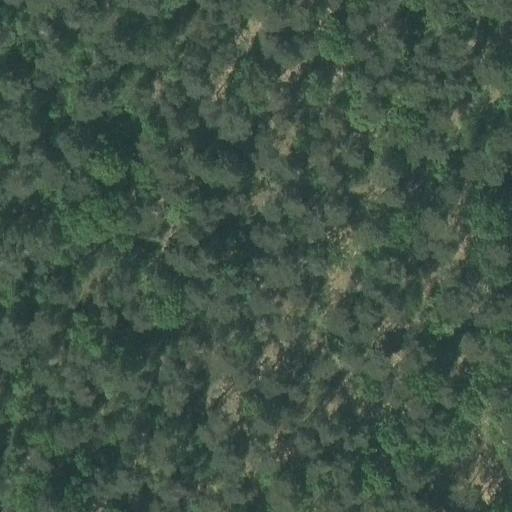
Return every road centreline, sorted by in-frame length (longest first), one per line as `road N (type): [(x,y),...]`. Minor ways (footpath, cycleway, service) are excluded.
road 1 (track): [(22,450),(189,0)]
road 2 (track): [(139,511),(22,450)]
